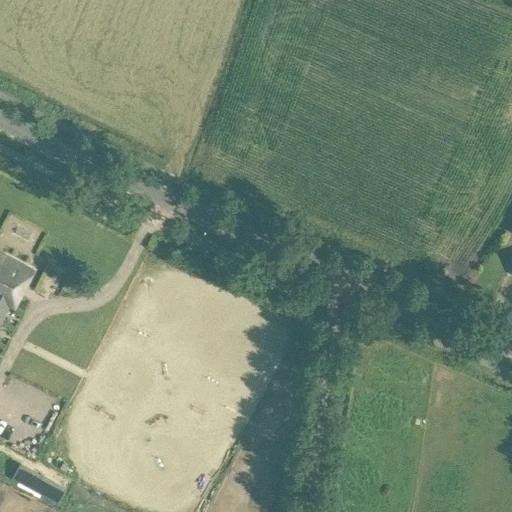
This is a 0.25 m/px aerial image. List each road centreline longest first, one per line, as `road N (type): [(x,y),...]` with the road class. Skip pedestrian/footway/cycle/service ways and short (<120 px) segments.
road 1 (tertiary): [(339,275),(0,117)]
road 2 (unclassified): [(302,511),(339,275)]
road 3 (tertiary): [(511,351),(339,275)]
